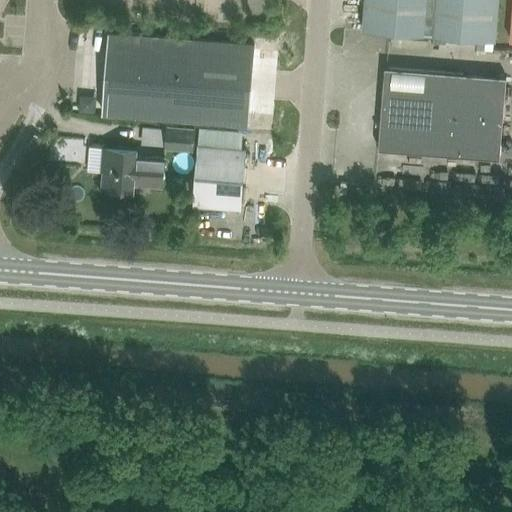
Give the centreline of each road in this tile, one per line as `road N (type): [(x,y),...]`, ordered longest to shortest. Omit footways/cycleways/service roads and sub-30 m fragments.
road 1 (secondary): [(295,294),(0,271)]
road 2 (unclassified): [(295,294),(319,0)]
road 3 (secondary): [(511,312),(295,294)]
